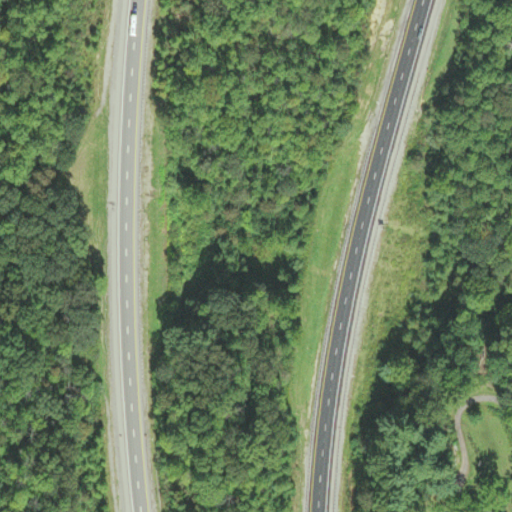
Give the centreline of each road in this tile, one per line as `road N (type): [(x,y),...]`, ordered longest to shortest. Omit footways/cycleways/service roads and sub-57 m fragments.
road 1 (motorway): [(322,511),(332,370),(357,233),(423,0)]
road 2 (motorway): [(139,0),(123,206),(141,511)]
